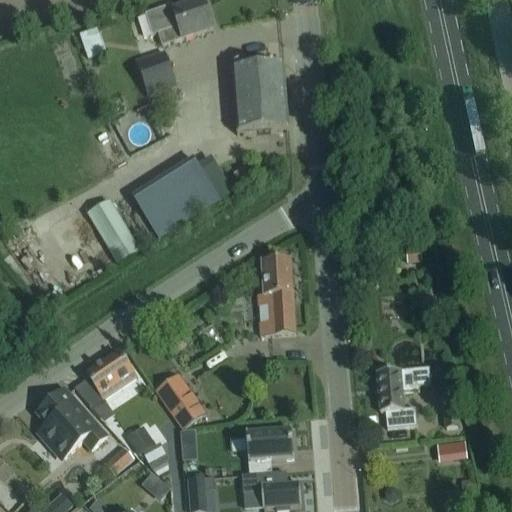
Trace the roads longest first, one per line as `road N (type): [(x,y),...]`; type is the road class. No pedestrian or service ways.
road 1 (unclassified): [(0,412),(77,351),(268,227),(319,210)]
road 2 (primary): [(511,333),(438,0)]
road 3 (unclassified): [(344,511),(319,210)]
road 4 (unclassified): [(319,210),(305,0)]
